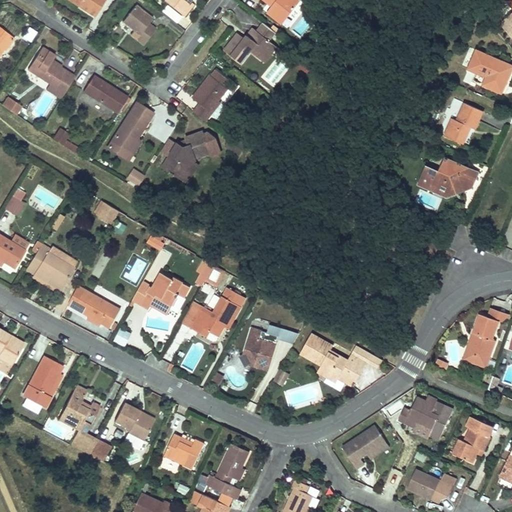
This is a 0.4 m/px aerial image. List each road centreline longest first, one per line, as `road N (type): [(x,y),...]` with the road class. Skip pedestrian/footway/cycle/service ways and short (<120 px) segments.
road 1 (residential): [(286,436),(0,297)]
road 2 (residential): [(511,280),(451,304),(399,380),(309,435)]
road 3 (residential): [(31,0),(63,31),(151,83),(166,80),(216,0)]
road 4 (residential): [(309,435),(346,489),(397,511)]
